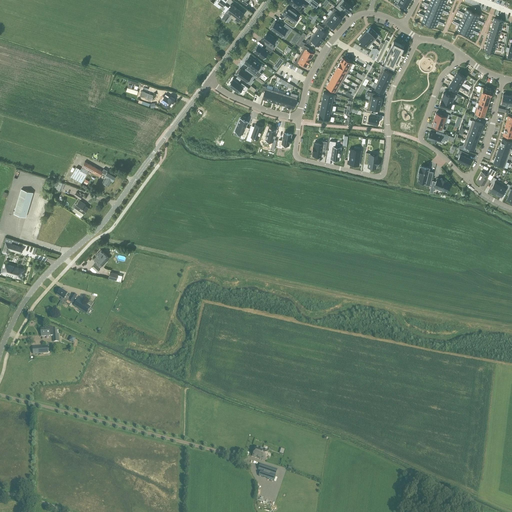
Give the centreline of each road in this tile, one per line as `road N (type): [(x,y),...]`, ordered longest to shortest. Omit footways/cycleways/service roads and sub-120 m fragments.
road 1 (track): [(511,326),(198,262),(104,234)]
road 2 (tertiary): [(0,357),(26,302),(103,223),(209,81)]
road 3 (residential): [(298,122),(296,156),(381,175),(389,99),(418,38)]
road 4 (residential): [(460,55),(441,75),(420,138),(466,179)]
road 5 (residential): [(371,13),(352,19),(320,56),(298,122)]
